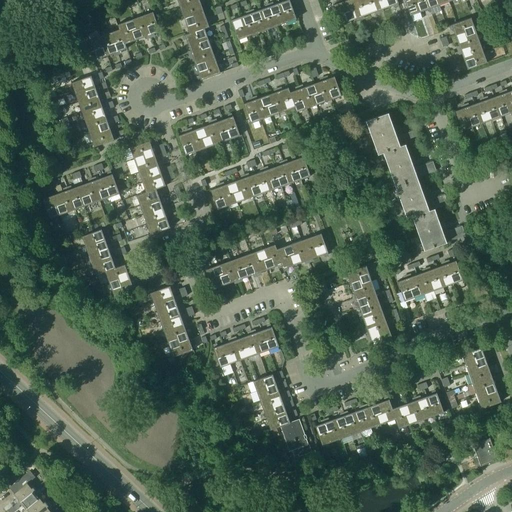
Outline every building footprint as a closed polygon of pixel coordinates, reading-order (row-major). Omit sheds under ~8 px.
[(204,5),(202,0),(181,8),(184,18),(194,14),(196,20),(206,16),(202,5),(204,5)] [(279,2),(287,22),(297,18),(289,0),(285,0),(279,2)] [(350,20),(343,0),(333,4),(340,24),(341,24),(341,26),(345,24),(344,22),(350,20)] [(360,19),(353,0),(344,0),(343,0),(350,20),(355,18),(356,20),(360,19)] [(369,13),(364,0),(353,0),(360,19),(364,17),(363,15),(369,13)] [(379,12),(375,0),(364,0),(369,13),(375,11),(375,13),(379,12)] [(388,6),(385,0),(375,0),(379,12),(384,10),(383,8),(388,6)] [(404,0),(410,15),(420,11),(416,0),(404,0)] [(429,8),(426,0),(416,0),(420,11),(429,8)] [(269,4),(277,25),(287,22),(279,2),(274,4),(273,3),(269,4)] [(260,9),(267,29),(277,25),(269,4),(265,6),(266,7),(260,9)] [(250,11),(258,32),(267,29),(260,9),(254,11),(254,10),(250,11)] [(153,11),(143,15),(150,36),(154,35),(154,33),(160,31),(153,11)] [(246,14),(241,16),(248,36),(258,32),(250,11),(246,12),(246,14)] [(210,21),(208,22),(206,16),(196,20),(194,14),(184,18),(190,33),(205,27),(205,28),(210,26),(210,25),(211,25),(210,21)] [(146,36),(147,38),(150,36),(143,15),(133,18),(137,28),(131,30),(134,40),(146,36)] [(238,39),(248,36),(241,16),(235,18),(234,16),(231,17),(231,19),(238,39)] [(453,28),(455,34),(465,30),(467,36),(476,32),(481,31),(479,25),(474,26),(471,17),(451,24),(451,25),(450,25),(451,29),(453,28)] [(133,18),(118,24),(119,28),(120,28),(126,45),(130,44),(129,42),(134,40),(131,30),(137,28),(133,18)] [(205,27),(190,33),(185,34),(185,35),(184,36),(185,39),(186,39),(188,44),(208,37),(205,28),(205,27)] [(120,28),(119,28),(110,32),(117,54),(122,52),(121,51),(127,48),(126,45),(120,28)] [(458,49),(480,42),(476,32),(467,36),(465,30),(455,34),(459,45),(457,46),(458,49)] [(117,54),(110,32),(100,35),(107,55),(113,53),(113,55),(117,54)] [(102,57),(107,55),(100,35),(90,39),(97,59),(98,59),(99,61),(102,59),(102,57)] [(212,47),(208,37),(188,44),(191,50),(189,51),(190,54),(212,47)] [(483,52),(480,42),(458,49),(460,54),(462,53),(464,59),(483,52)] [(207,66),(217,62),(212,47),(190,54),(191,59),(193,58),(195,64),(205,60),(207,66)] [(487,61),(483,52),(464,59),(466,65),(464,65),(465,69),(467,68),(467,69),(487,61)] [(201,79),(221,72),(217,62),(207,66),(205,60),(195,64),(199,75),(197,76),(199,80),(200,79),(201,79)] [(75,92),(95,85),(93,79),(94,79),(93,75),(91,76),(91,75),(71,82),(75,92)] [(328,76),(323,77),(331,99),(341,95),(334,76),(328,78),(328,76)] [(320,81),(315,83),(318,92),(313,94),(316,104),(331,99),(323,77),(320,79),(320,81)] [(303,85),(299,86),(307,108),(316,104),(313,94),(318,92),(315,83),(303,87),(303,85)] [(95,85),(75,92),(78,101),(100,94),(98,90),(97,91),(95,85)] [(289,92),(295,107),(294,107),(296,111),(307,108),(299,86),(295,88),(295,90),(290,91),(289,92)] [(281,87),(277,89),(285,110),(294,107),(295,107),(289,92),(290,91),(288,87),(282,89),(281,87)] [(274,92),(268,94),(272,104),(266,106),(270,116),(285,110),(277,89),(273,90),(274,92)] [(511,89),(508,91),(507,89),(503,91),(511,112),(511,111),(511,89)] [(511,112),(503,91),(499,92),(500,94),(494,96),(501,116),(511,112)] [(100,94),(78,101),(82,111),(101,104),(100,99),(101,98),(100,94)] [(256,96),(252,98),(260,119),(270,116),(266,106),(272,104),(268,94),(257,98),(256,96)] [(488,98),(488,96),(484,98),(492,119),(501,116),(494,96),(488,98)] [(250,123),(260,119),(252,98),(249,99),(249,101),(243,103),(250,123)] [(492,119),(484,98),(480,99),(480,101),(475,103),(482,123),(492,119)] [(472,126),(482,123),(475,103),(469,105),(468,103),(464,105),(472,126)] [(101,104),(82,111),(85,121),(106,113),(105,110),(104,110),(101,104)] [(462,130),(472,126),(464,105),(460,106),(461,108),(455,110),(462,130)] [(418,177),(436,170),(433,160),(415,167),(406,144),(419,139),(416,129),(397,135),(389,112),(366,120),(378,154),(383,152),(407,218),(412,217),(424,250),(465,235),(462,225),(444,231),(435,208),(449,203),(445,193),(427,200),(418,177)] [(108,117),(106,113),(85,121),(89,131),(98,127),(100,133),(110,129),(106,118),(108,117)] [(228,117),(222,119),(229,139),(240,135),(233,116),(232,115),(231,114),(228,115),(228,117)] [(220,142),(229,139),(222,119),(217,121),(216,119),(212,121),(220,142)] [(209,124),(203,126),(207,135),(201,138),(204,148),(220,142),(212,121),(209,122),(209,124)] [(192,129),(187,130),(195,151),(204,148),(201,138),(207,135),(203,126),(192,130),(192,129)] [(100,133),(98,127),(89,131),(94,146),(114,139),(114,138),(115,138),(114,134),(113,135),(110,129),(100,133)] [(186,155),(195,151),(187,130),(184,131),(184,133),(178,135),(186,155)] [(149,140),(130,147),(133,157),(143,154),(145,159),(155,156),(151,144),(153,144),(151,140),(150,141),(149,140)] [(143,154),(133,157),(139,172),(160,165),(159,161),(157,161),(155,156),(145,159),(143,154)] [(299,157),(293,159),(300,180),(310,176),(303,156),(302,156),(302,155),(298,156),(299,157)] [(283,161),(291,183),(300,180),(293,159),(288,161),(287,160),(283,161)] [(274,166),(281,187),(291,183),(283,161),(279,163),(279,164),(274,166)] [(160,165),(139,172),(142,182),(162,175),(160,169),(162,169),(160,165)] [(268,168),(268,167),(263,168),(271,190),(281,187),(274,166),(268,168)] [(271,190),(263,168),(260,170),(260,171),(255,173),(262,194),(271,190)] [(107,175),(102,177),(109,197),(119,194),(112,174),(111,172),(107,174),(107,175)] [(249,175),(248,174),(244,175),(252,197),(262,194),(255,173),(249,175)] [(164,180),(162,175),(142,182),(146,192),(158,188),(166,185),(166,184),(167,184),(166,180),(164,180)] [(241,178),(235,180),(239,190),(233,192),(237,203),(252,197),(244,175),(241,177),(241,178)] [(96,178),(92,179),(99,201),(109,197),(102,177),(97,179),(96,178)] [(89,182),(83,184),(87,194),(81,196),(84,206),(99,201),(92,179),(88,180),(89,182)] [(224,183),(220,184),(227,206),(237,203),(233,192),(239,190),(235,180),(225,184),(224,183)] [(71,186),(67,188),(75,210),(84,206),(81,196),(87,194),(83,184),(72,188),(71,186)] [(218,209),(227,206),(220,184),(216,186),(216,187),(211,189),(218,209)] [(64,191),(58,193),(61,203),(56,205),(59,215),(75,210),(67,188),(63,189),(64,191)] [(158,188),(146,192),(136,195),(140,205),(160,198),(158,193),(160,192),(158,188)] [(56,205),(61,203),(58,193),(47,197),(46,195),(42,196),(43,198),(43,199),(50,218),(59,215),(56,205)] [(162,204),(160,198),(140,205),(143,215),(165,207),(164,203),(162,204)] [(299,208),(297,201),(287,204),(289,211),(299,208)] [(167,211),(165,207),(143,215),(147,224),(167,217),(165,212),(167,211)] [(167,217),(147,224),(150,234),(171,227),(171,226),(172,226),(171,222),(169,223),(167,217)] [(85,246),(105,239),(103,233),(105,233),(104,229),(102,230),(102,229),(82,236),(85,246)] [(321,233),(311,237),(318,256),(324,254),(325,256),(329,255),(328,253),(321,233)] [(318,256),(311,237),(301,240),(309,261),(313,260),(313,258),(318,256)] [(105,239),(85,246),(88,255),(110,248),(109,244),(107,245),(105,239)] [(309,261),(301,240),(291,244),(295,254),(289,256),(293,265),(305,261),(306,263),(309,261)] [(277,249),(275,244),(265,248),(268,258),(263,260),(267,270),(278,266),(279,267),(282,266),(283,266),(276,249),(277,249)] [(295,254),(291,244),(277,249),(276,249),(283,266),(282,266),(283,269),(284,269),(285,271),(288,269),(287,267),(293,265),(289,256),(295,254)] [(110,248),(88,255),(92,265),(112,258),(110,253),(112,252),(110,248)] [(268,258),(265,248),(249,253),(257,275),(261,274),(261,272),(267,270),(263,260),(268,258)] [(257,275),(249,253),(240,257),(247,277),(253,275),(253,276),(257,275)] [(247,277),(240,257),(230,260),(238,282),(242,280),(242,279),(247,277)] [(114,264),(112,258),(92,265),(96,276),(105,272),(118,267),(117,267),(116,263),(114,264)] [(238,282),(230,260),(221,264),(224,273),(218,275),(222,286),(234,282),(234,283),(238,282)] [(453,283),(463,279),(456,260),(450,262),(449,260),(445,261),(453,283)] [(442,265),(436,267),(443,286),(453,283),(445,261),(442,263),(442,265)] [(125,265),(117,267),(118,267),(105,272),(109,282),(119,278),(121,283),(131,280),(127,269),(128,268),(127,264),(125,265)] [(224,273),(221,264),(205,269),(212,289),(213,289),(214,291),(217,290),(217,288),(222,286),(218,275),(224,273)] [(361,284),(372,281),(366,265),(346,272),(346,273),(345,273),(346,277),(348,276),(350,282),(359,279),(361,284)] [(430,267),(426,268),(434,290),(443,286),(436,267),(431,269),(430,267)] [(423,271),(417,274),(424,293),(434,290),(426,268),(422,270),(423,271)] [(411,274),(407,275),(414,297),(424,293),(417,274),(411,276),(411,274)] [(404,300),(414,297),(407,275),(403,277),(403,278),(397,281),(404,300)] [(121,283),(119,278),(109,282),(114,297),(134,290),(135,289),(136,289),(135,285),(133,286),(131,280),(121,283)] [(359,279),(350,282),(354,293),(352,294),(353,298),(375,290),(372,281),(361,284),(359,279)] [(170,285),(150,293),(153,302),(173,295),(171,290),(173,289),(172,285),(170,286),(170,285)] [(375,290),(353,298),(355,302),(357,301),(359,307),(378,300),(375,290)] [(173,295),(153,302),(157,312),(179,304),(177,301),(175,301),(173,295)] [(378,300),(359,307),(361,313),(359,313),(361,317),(382,309),(378,300)] [(179,304),(157,312),(160,322),(180,315),(178,309),(180,308),(179,304)] [(382,309),(361,317),(362,321),(364,321),(366,326),(385,319),(382,309)] [(180,315),(160,322),(164,331),(185,324),(184,320),(182,320),(180,315)] [(389,328),(385,319),(366,326),(368,332),(366,333),(367,336),(389,328)] [(185,324),(164,331),(167,341),(177,338),(179,343),(189,339),(185,328),(187,327),(185,324)] [(261,330),(269,350),(279,346),(271,326),(270,324),(266,326),(267,327),(261,330)] [(392,338),(389,328),(367,336),(369,340),(371,339),(373,345),(392,338)] [(251,331),(259,353),(269,350),(261,330),(256,331),(256,330),(251,331)] [(248,334),(242,337),(250,357),(259,353),(251,331),(247,333),(248,334)] [(236,337),(232,338),(240,360),(250,357),(242,337),(237,339),(236,337)] [(179,343),(177,338),(167,341),(173,356),(193,349),(194,348),(193,344),(191,345),(189,339),(179,343)] [(223,344),(230,364),(240,360),(232,338),(228,340),(228,342),(223,344)] [(220,367),(221,367),(230,364),(223,344),(217,346),(217,344),(213,345),(214,347),(213,347),(220,367)] [(462,354),(465,364),(487,357),(485,352),(484,353),(481,347),(462,354)] [(465,364),(469,374),(489,367),(486,361),(488,360),(487,357),(465,364)] [(469,374),(472,384),(494,376),(492,372),(491,372),(489,367),(469,374)] [(256,391),(278,383),(277,379),(275,380),(273,374),(253,381),(256,391)] [(495,380),(494,376),(472,384),(476,393),(486,390),(488,395),(497,392),(493,380),(495,380)] [(278,383),(256,391),(260,400),(280,393),(278,388),(279,387),(278,383)] [(486,390),(476,393),(481,409),(501,401),(503,400),(501,397),(499,397),(497,392),(488,395),(486,390)] [(432,394),(426,396),(434,416),(444,412),(436,392),(435,391),(432,392),(432,394)] [(280,393),(260,400),(263,410),(285,402),(283,398),(282,399),(280,393)] [(426,396),(417,399),(424,419),(434,416),(426,396)] [(380,424),(396,419),(391,407),(392,406),(389,399),(388,399),(388,397),(384,398),(385,400),(378,402),(382,412),(377,414),(380,424)] [(409,425),(424,419),(417,399),(415,400),(415,398),(407,401),(407,403),(411,412),(405,414),(409,425)] [(285,402),(263,410),(267,420),(287,412),(285,407),(286,406),(285,402)] [(367,404),(363,406),(371,428),(380,424),(377,414),(382,412),(378,402),(368,406),(367,404)] [(391,407),(396,419),(399,428),(409,425),(405,414),(411,412),(407,403),(396,407),(395,405),(392,406),(391,407)] [(354,411),(361,431),(371,428),(363,406),(359,407),(360,409),(354,411)] [(344,413),(352,434),(361,431),(354,411),(348,413),(348,411),(344,413)] [(289,418),(287,412),(267,420),(270,430),(280,426),(291,422),(290,422),(292,421),(291,418),(289,418)] [(335,418),(342,438),(352,434),(344,413),(340,414),(340,416),(335,418)] [(324,420),(332,441),(342,438),(335,418),(329,420),(329,418),(324,420)] [(300,419),(291,422),(280,426),(289,452),(291,451),(293,456),(298,455),(298,457),(311,452),(300,419)] [(322,445),(332,441),(324,420),(321,421),(321,423),(315,425),(322,445)] [(278,435),(275,428),(265,432),(268,438),(278,435)] [(481,465),(497,459),(495,453),(490,437),(479,441),(479,442),(473,444),(481,465)] [(356,446),(360,457),(360,458),(368,455),(364,444),(356,446)] [(13,494),(19,502),(35,489),(29,482),(35,476),(30,470),(9,487),(15,493),(13,494)] [(41,496),(35,489),(19,502),(13,507),(12,506),(8,509),(9,511),(13,511),(20,507),(19,506),(21,504),(25,509),(41,496)] [(25,509),(27,511),(36,511),(47,503),(41,496),(25,509)] [(51,511),(53,511),(47,503),(36,511),(51,511)]
